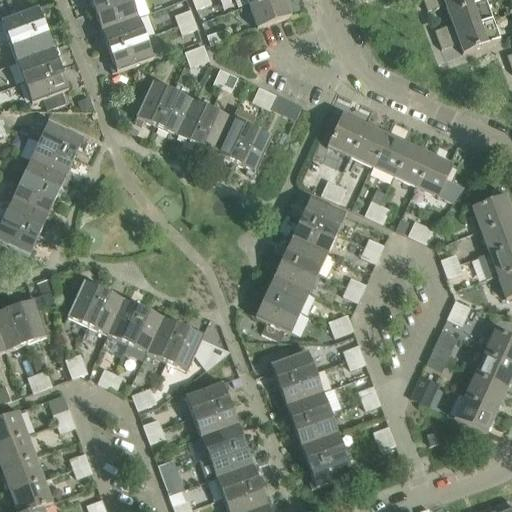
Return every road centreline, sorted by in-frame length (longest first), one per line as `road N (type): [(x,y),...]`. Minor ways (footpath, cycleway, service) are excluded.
road 1 (residential): [(164,511),(126,410),(88,392),(71,398),(113,511)]
road 2 (residential): [(391,404),(443,300),(430,257),(395,241),(361,319)]
road 3 (residential): [(328,0),(352,63),(371,83),(511,149)]
